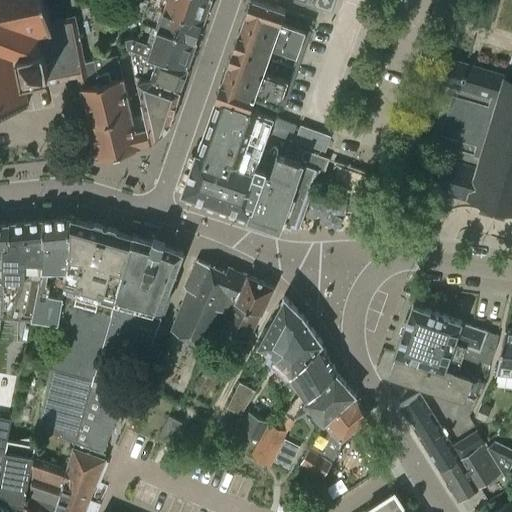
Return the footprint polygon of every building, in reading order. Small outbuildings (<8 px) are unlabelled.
[(0,0),(0,103),(29,98),(27,86),(77,77),(96,157),(139,147),(139,144),(117,54),(84,62),(75,15),(50,20),(46,0),(0,0)] [(147,4),(135,0),(134,0),(128,17),(141,21),(141,22),(142,22),(157,28),(158,26),(196,40),(202,23),(163,10),(164,9),(147,4)] [(135,0),(147,4),(164,9),(163,10),(202,23),(209,0),(135,0)] [(217,98),(250,108),(254,96),(279,105),(288,80),(263,71),(272,47),(296,56),(306,30),(281,21),(285,9),(259,0),(249,0),(215,97),(217,98)] [(484,0),(477,25),(489,29),(497,0),(484,0)] [(157,28),(142,22),(132,48),(158,57),(187,67),(196,40),(158,26),(157,28)] [(158,57),(132,48),(130,53),(142,100),(141,100),(151,141),(163,129),(164,129),(168,124),(167,123),(187,67),(158,57)] [(511,78),(439,57),(432,78),(448,83),(430,142),(447,147),(444,157),(442,157),(433,187),(470,198),(471,194),(496,202),(511,206),(511,78)] [(250,108),(217,98),(198,153),(196,152),(182,192),(246,214),(266,222),(289,229),(291,229),(292,228),(293,227),(293,225),(298,227),(318,169),(324,171),(329,158),(316,153),(304,149),(300,161),(277,153),(277,154),(262,148),(273,116),(250,108)] [(43,268),(32,318),(58,322),(67,273),(65,272),(69,246),(72,216),(55,218),(55,231),(46,231),(45,219),(43,219),(44,228),(43,228),(43,268)] [(67,273),(58,322),(38,428),(75,441),(75,440),(91,385),(86,383),(89,373),(93,375),(112,306),(130,236),(123,240),(115,237),(109,241),(107,237),(101,236),(96,239),(91,230),(83,228),(79,220),(79,219),(72,216),(69,246),(65,272),(67,273)] [(0,320),(1,317),(2,307),(4,261),(3,246),(9,247),(9,237),(9,222),(0,222),(0,320)] [(11,222),(9,222),(9,237),(9,247),(3,246),(4,261),(2,307),(1,317),(32,319),(32,318),(43,268),(43,228),(11,228),(11,222)] [(131,234),(130,236),(112,306),(93,375),(107,379),(109,371),(111,368),(113,365),(115,363),(118,362),(123,359),(126,358),(130,357),(135,357),(138,358),(141,359),(145,361),(184,257),(181,252),(157,242),(131,234)] [(235,299),(247,275),(229,266),(225,273),(197,260),(185,285),(188,289),(171,331),(209,349),(233,298),(235,299)] [(247,275),(235,299),(221,330),(247,342),(273,287),(247,275)] [(287,338),(302,314),(284,296),(254,353),(271,365),(290,341),(287,338)] [(405,325),(396,352),(397,353),(471,378),(472,378),(478,360),(489,363),(492,356),(493,355),(495,348),(498,335),(486,331),(461,322),(462,321),(413,304),(405,325)] [(290,341),(271,365),(277,371),(281,367),(290,376),(321,342),(322,341),(302,314),(287,338),(290,341)] [(511,328),(506,328),(497,370),(511,372),(511,328)] [(336,371),(321,342),(290,376),(304,394),(306,398),(335,372),(336,371)] [(471,378),(397,353),(390,373),(464,399),(471,378)] [(335,372),(306,398),(312,409),(332,432),(323,453),(334,459),(340,442),(367,418),(353,395),(355,394),(335,372)] [(256,391),(239,382),(227,406),(241,414),(256,391)] [(91,385),(75,440),(84,443),(90,446),(103,452),(127,394),(91,385)] [(461,458),(419,392),(399,405),(442,471),(461,458)] [(482,402),(475,417),(485,421),(491,407),(482,402)] [(269,419),(250,409),(239,430),(259,440),(269,419)] [(286,414),(280,425),(287,430),(294,418),(286,414)] [(180,421),(167,415),(157,437),(169,444),(180,421)] [(269,419),(259,440),(251,455),(270,465),(287,430),(280,425),(269,419)] [(0,424),(0,473),(9,426),(0,424)] [(476,430),(454,445),(461,457),(484,443),(476,430)] [(511,458),(511,445),(494,436),(487,443),(503,472),(511,458)] [(284,438),(274,460),(289,467),(299,446),(284,438)] [(30,475),(33,456),(35,445),(7,439),(0,474),(0,505),(23,510),(27,493),(30,475)] [(27,493),(23,510),(25,511),(83,511),(106,459),(104,459),(105,456),(102,455),(103,452),(90,446),(84,443),(75,440),(75,441),(72,450),(68,463),(67,468),(33,456),(30,475),(33,476),(29,494),(27,493)] [(502,472),(485,444),(442,471),(459,499),(502,472)] [(319,449),(311,445),(301,463),(324,476),(332,463),(316,454),(319,449)] [(394,491),(362,511),(401,511),(406,509),(394,491)] [(511,511),(511,501),(511,500),(492,511),(511,511)]
